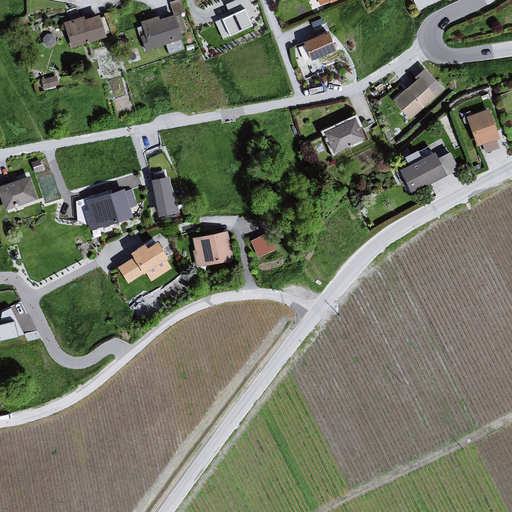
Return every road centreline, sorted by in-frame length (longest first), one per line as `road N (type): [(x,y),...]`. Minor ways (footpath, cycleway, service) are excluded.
road 1 (residential): [(0,154),(324,98),(429,47)]
road 2 (tertiary): [(511,169),(400,230),(350,269),(312,316)]
road 3 (tertiary): [(312,316),(165,511)]
road 4 (track): [(511,418),(322,511)]
road 5 (unclassified): [(312,316),(276,296),(226,297),(172,319),(129,354)]
road 6 (residential): [(129,354),(119,346),(80,363),(62,359),(33,302),(14,278),(0,280)]
road 7 (unclassified): [(129,354),(66,402),(0,422)]
